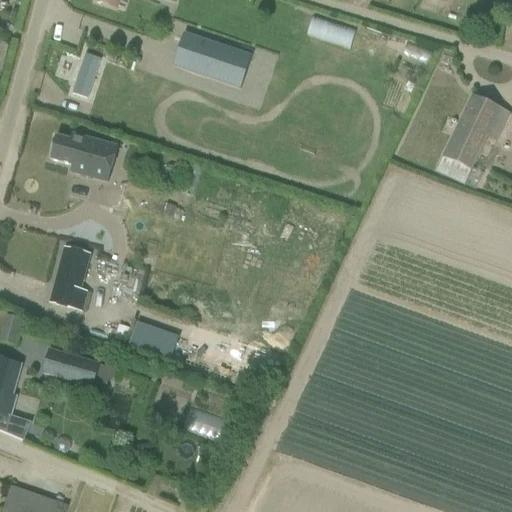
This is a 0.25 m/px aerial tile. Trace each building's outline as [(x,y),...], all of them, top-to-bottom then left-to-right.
[(94,0),(93,4),(117,12),(120,0),(156,0),(160,1),(160,0),(94,0)] [(319,25),(314,40),(381,62),(386,46),(319,25)] [(183,35),(172,69),(240,92),(251,58),(183,35)] [(0,77),(8,48),(0,41),(0,77)] [(412,52),(409,63),(434,70),(437,59),(412,52)] [(85,56),(71,96),(87,101),(100,62),(85,56)] [(470,173),(486,139),(500,111),(473,98),(464,116),(443,160),(470,173)] [(56,139),(49,162),(69,167),(72,168),(70,174),(93,180),(97,165),(111,169),(117,149),(99,144),(91,142),(72,136),(70,143),(56,139)] [(138,192),(137,213),(173,215),(174,194),(138,192)] [(85,295),(80,294),(89,257),(64,250),(49,305),(81,313),(85,295)] [(6,318),(0,341),(0,344),(14,348),(21,322),(6,318)] [(119,327),(114,341),(126,345),(130,331),(119,327)] [(42,375),(104,393),(107,380),(110,381),(113,371),(103,369),(100,379),(94,377),(98,367),(48,353),(42,375)] [(0,362),(0,433),(13,439),(18,422),(11,420),(16,399),(13,398),(21,368),(6,364),(0,362)] [(195,415),(189,435),(231,448),(237,429),(195,415)] [(318,446),(304,446),(304,466),(346,467),(347,435),(319,434),(318,446)] [(56,444),(54,447),(55,451),(57,455),(60,457),(64,456),(68,454),(70,450),(69,446),(67,443),(63,441),(59,441),(56,444)] [(65,511),(66,511),(9,491),(1,511),(65,511)]
